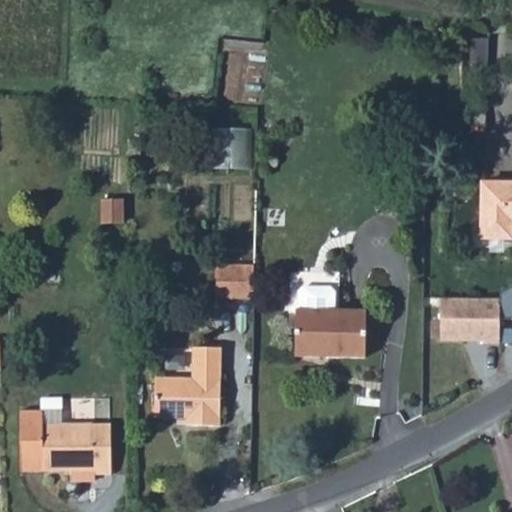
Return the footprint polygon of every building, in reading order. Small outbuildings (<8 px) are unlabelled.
[(253,126),(217,125),(215,165),(252,166),(253,126)] [(511,190),(483,189),(482,243),(511,244),(511,228),(511,190)] [(104,200),(104,224),(125,224),(125,200),(104,200)] [(216,298),(252,299),(253,274),(253,267),(217,266),(216,298)] [(511,286),(503,292),(503,298),(502,315),(511,317),(511,286)] [(296,310),(294,356),(365,359),(366,312),(334,311),(335,296),(331,291),(303,291),(299,295),(298,310),(296,310)] [(444,298),(443,341),(501,343),(502,315),(503,298),(444,298)] [(158,378),(157,417),(189,418),(189,427),(228,428),(229,349),(197,348),(197,379),(158,378)] [(92,477),(92,473),(112,472),(109,423),(43,424),(42,410),(20,410),(21,470),(71,469),(72,478),(92,477)]
